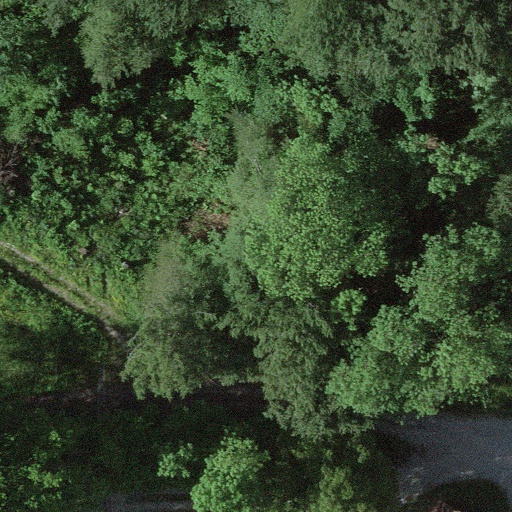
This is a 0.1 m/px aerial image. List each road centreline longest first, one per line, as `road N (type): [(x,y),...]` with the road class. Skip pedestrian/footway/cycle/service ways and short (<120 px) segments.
road 1 (track): [(511,441),(266,399),(0,415)]
road 2 (track): [(511,456),(317,497),(40,500),(36,511)]
road 3 (track): [(266,399),(124,297),(0,241)]
